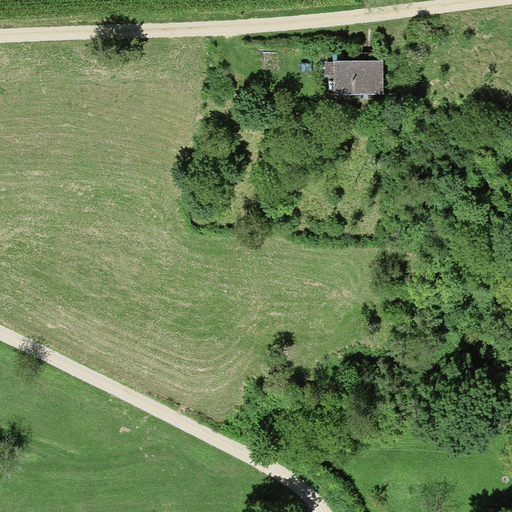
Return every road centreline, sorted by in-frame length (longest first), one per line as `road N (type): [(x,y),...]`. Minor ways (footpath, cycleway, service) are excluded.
road 1 (track): [(0,38),(349,18),(498,0)]
road 2 (track): [(0,333),(264,463),(320,511)]
road 3 (track): [(196,432),(247,420),(353,414),(465,416),(511,431)]
